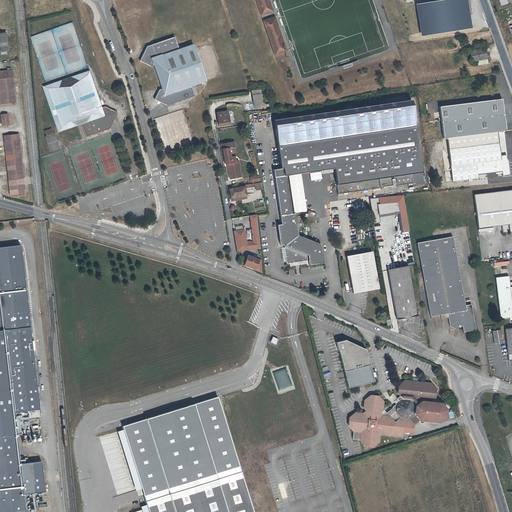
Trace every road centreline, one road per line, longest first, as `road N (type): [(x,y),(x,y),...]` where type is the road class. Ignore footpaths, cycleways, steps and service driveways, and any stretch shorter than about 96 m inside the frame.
road 1 (tertiary): [(459,374),(227,268)]
road 2 (unclassified): [(101,0),(163,201)]
road 3 (tertiary): [(504,511),(466,397)]
